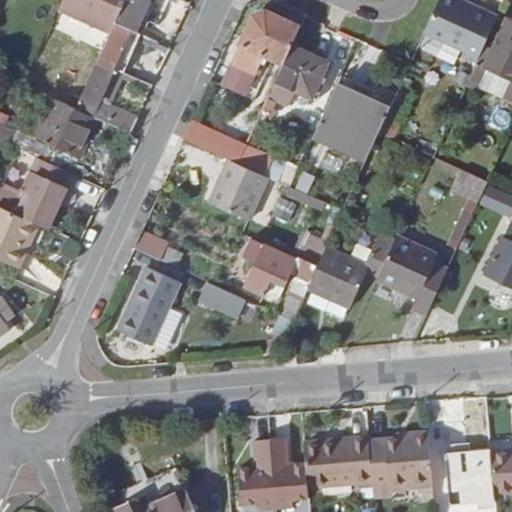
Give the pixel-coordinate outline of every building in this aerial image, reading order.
[(117,23),(127,0),(64,0),(61,9),(112,33),(117,23)] [(149,0),(157,3),(158,0),(127,0),(117,23),(141,34),(142,35),(149,21),(140,17),(147,0),(149,0)] [(463,56),(478,62),(486,46),(499,17),(470,3),(469,5),(457,0),(440,0),(425,33),(465,51),(463,56)] [(293,44),(302,27),(265,10),(254,15),(240,43),(243,44),(234,65),(255,74),(264,55),(273,59),(284,64),(293,44)] [(511,77),(511,21),(508,19),(494,49),(486,66),(491,68),(511,77)] [(141,34),(117,23),(112,33),(110,38),(99,62),(116,69),(124,73),(124,72),(130,60),(141,34)] [(329,61),(293,44),(284,64),(269,97),(289,107),(296,91),(312,97),(329,61)] [(486,66),(494,49),(486,46),(478,62),(471,79),(484,84),(491,68),(486,66)] [(273,59),(264,55),(255,74),(264,78),(273,59)] [(124,73),(153,86),(159,73),(130,60),(124,72),(124,73)] [(109,85),(116,69),(99,62),(78,109),(98,118),(131,133),(140,115),(110,102),(117,89),(109,85)] [(245,96),(255,74),(234,65),(224,86),(245,96)] [(117,89),(124,73),(116,69),(109,85),(117,89)] [(414,81),(405,77),(399,92),(391,109),(380,132),(395,138),(399,128),(413,97),(408,94),(414,81)] [(375,143),(380,132),(391,109),(338,85),(315,136),(367,160),(375,143)] [(98,118),(78,109),(51,97),(34,136),(81,156),(98,118)] [(0,123),(0,140),(12,146),(19,132),(0,123)] [(231,159),(238,163),(246,148),(191,123),(184,139),(231,159)] [(395,138),(398,140),(435,157),(439,147),(399,128),(395,138)] [(393,151),(398,140),(395,138),(380,132),(375,143),(393,151)] [(41,225),(49,229),(68,188),(64,186),(70,173),(37,157),(12,212),(41,225)] [(238,163),(231,159),(211,202),(249,219),(269,176),(238,163)] [(293,166),(280,159),(273,173),(287,179),(293,166)] [(459,170),(450,191),(467,197),(449,244),(457,247),(484,179),(459,170)] [(359,178),(348,202),(363,209),(374,184),(359,178)] [(511,196),(491,188),(484,203),(511,215),(511,196)] [(270,216),(287,224),(296,203),(279,196),(270,216)] [(12,212),(0,206),(0,258),(16,266),(27,242),(32,244),(41,225),(12,212)] [(142,230),(135,247),(178,266),(183,253),(168,246),(169,243),(142,230)] [(258,263),(247,286),(264,293),(270,278),(284,284),(290,271),(297,274),(289,292),(290,295),(286,304),(298,310),(308,289),(319,266),(267,242),(252,235),(242,256),(258,263)] [(428,314),(449,269),(435,262),(439,255),(398,236),(378,279),(417,297),(413,307),(428,314)] [(511,243),(502,239),(487,273),(511,283),(511,243)] [(27,242),(16,266),(21,268),(32,244),(27,242)] [(319,266),(308,289),(350,307),(369,265),(328,247),(319,266)] [(180,282),(148,267),(120,329),(152,344),(180,282)] [(200,299),(240,317),(249,299),(209,280),(200,299)] [(0,334),(8,329),(4,323),(15,315),(3,297),(0,298),(0,334)] [(294,320),(283,315),(275,332),(285,337),(294,320)] [(415,440),(372,443),(375,486),(376,497),(434,492),(430,434),(414,435),(415,440)] [(258,464),(258,470),(254,471),(253,465),(240,465),(242,502),(258,501),(258,508),(298,505),(298,499),(313,497),(312,486),(310,460),(297,462),(298,468),(293,468),(293,462),(291,436),(274,437),(257,438),(258,464)] [(341,441),(309,443),(310,460),(312,486),(357,483),(358,487),(375,486),(372,443),(372,438),(354,439),(354,442),(342,443),(341,441)] [(511,451),(492,454),(496,493),(511,491),(511,451)] [(147,492),(117,507),(118,511),(197,511),(186,487),(153,503),(147,492)]
